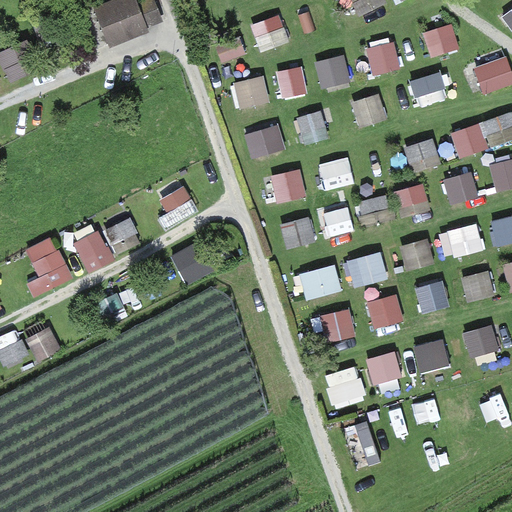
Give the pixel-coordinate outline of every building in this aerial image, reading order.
[(126,0),(99,10),(112,45),(148,32),(146,28),(162,22),(154,0),(126,0)] [(263,51),(291,39),(280,13),(252,25),(263,51)] [(433,56),(462,49),(455,22),(426,30),(433,56)] [(30,38),(0,50),(0,56),(11,81),(42,67),(30,38)] [(375,74),(403,67),(397,41),(368,47),(375,74)] [(318,60),(325,87),(353,81),(347,54),(318,60)] [(484,92),(511,84),(511,62),(510,55),(476,65),(484,92)] [(280,70),(286,95),(309,90),(304,65),(280,70)] [(442,71),(413,80),(420,105),(450,96),(442,71)] [(241,109),(272,101),(265,74),(234,82),(241,109)] [(382,92),(354,100),(361,126),(389,118),(382,92)] [(305,142),(330,136),(324,109),(298,115),(305,142)] [(462,156),(511,139),(511,111),(454,131),(462,156)] [(280,122),(248,132),(256,157),(288,147),(280,122)] [(415,168),(441,162),(436,138),(409,144),(415,168)] [(323,165),(330,190),(354,184),(347,158),(323,165)] [(497,189),(511,187),(511,158),(493,161),(497,189)] [(274,172),(278,200),(307,197),(304,168),(274,172)] [(446,178),(454,202),(481,193),(472,169),(446,178)] [(425,181),(397,190),(405,217),(433,208),(425,181)] [(169,223),(199,211),(189,186),(159,198),(169,223)] [(327,239),(356,231),(349,204),(319,212),(327,239)] [(511,213),(491,219),(498,245),(511,240),(511,213)] [(134,216),(114,220),(117,238),(137,235),(134,216)] [(313,217),(284,221),(287,246),(316,242),(313,217)] [(480,221),(441,230),(447,257),(486,248),(480,221)] [(89,272),(118,260),(104,228),(76,240),(89,272)] [(28,247),(39,272),(27,278),(36,297),(75,279),(56,235),(28,247)] [(431,236),(402,243),(408,270),(437,264),(431,236)] [(201,241),(174,253),(187,282),(214,271),(201,241)] [(358,287),(391,276),(383,250),(350,260),(358,287)] [(338,263),(302,271),(307,298),(344,290),(338,263)] [(463,276),(471,301),(497,293),(489,268),(463,276)] [(417,286),(426,314),(453,305),(444,277),(417,286)] [(370,299),(376,327),(406,320),(400,292),(370,299)] [(324,314),(331,340),(359,332),(352,306),(324,314)] [(494,322),(466,330),(473,356),(502,348),(494,322)] [(40,360),(63,348),(52,325),(28,337),(40,360)] [(18,328),(0,335),(0,352),(6,366),(30,355),(18,328)] [(422,371),(452,365),(446,337),(416,343),(422,371)] [(398,349),(368,356),(374,383),(404,376),(398,349)] [(359,363),(325,373),(335,404),(369,393),(359,363)] [(448,399),(455,427),(480,421),(473,393),(448,399)] [(418,420),(442,416),(438,395),(414,400),(418,420)] [(361,430),(371,464),(382,461),(372,427),(361,430)] [(424,436),(432,465),(455,458),(448,430),(424,436)]
